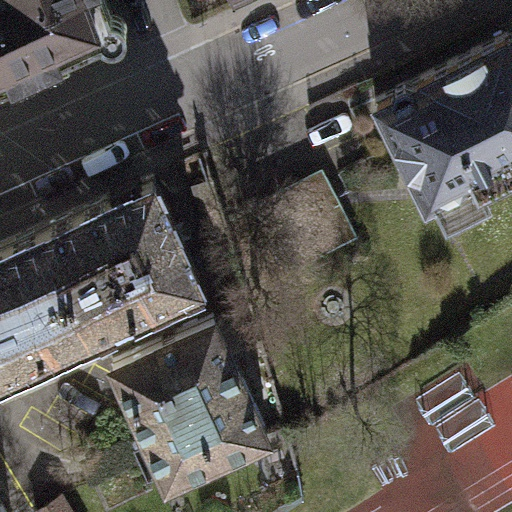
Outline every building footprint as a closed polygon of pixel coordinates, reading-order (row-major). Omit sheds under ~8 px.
[(108,0),(0,0),(0,78),(3,77),(101,32),(107,36),(113,37),(119,36),(125,31),(127,25),(126,18),(123,13),(119,10),(112,9),(108,0)] [(392,85),(372,95),(426,199),(474,174),(478,182),(511,164),(511,23),(411,75),(404,72),(392,78),(392,85)] [(191,270),(144,169),(37,218),(84,320),(191,270)] [(351,234),(322,175),(251,210),(281,269),(351,234)] [(37,218),(0,235),(0,358),(84,320),(37,218)] [(207,307),(106,353),(161,473),(262,427),(207,307)] [(119,435),(77,456),(88,479),(130,459),(119,435)] [(65,511),(54,493),(25,509),(27,511),(65,511)]
